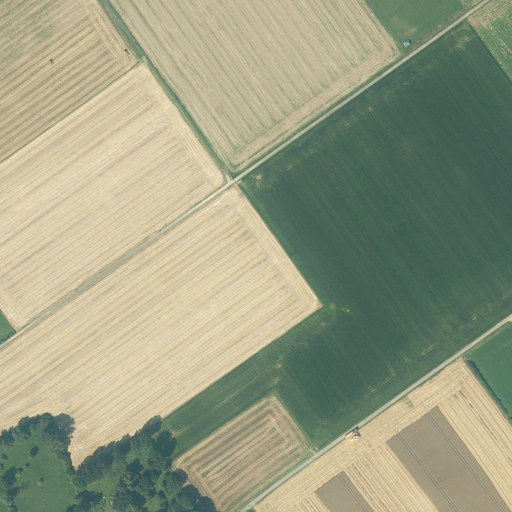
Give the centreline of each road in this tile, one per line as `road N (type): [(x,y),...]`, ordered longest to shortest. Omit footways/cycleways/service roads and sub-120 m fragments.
road 1 (unclassified): [(0,346),(487,0)]
road 2 (unclassified): [(511,315),(242,511)]
road 3 (track): [(103,0),(231,181)]
